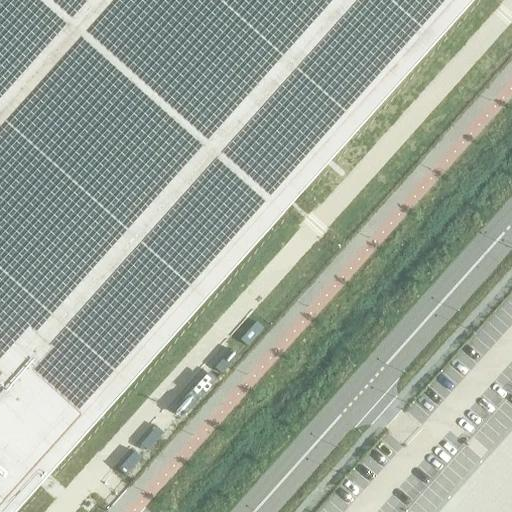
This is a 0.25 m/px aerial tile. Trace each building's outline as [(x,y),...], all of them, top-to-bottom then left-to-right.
[(0,0),(0,511),(11,511),(34,487),(277,215),(35,0),(0,0)] [(35,0),(277,215),(470,0),(35,0)] [(255,321),(239,339),(247,346),(263,328),(255,321)] [(230,349),(214,367),(221,373),(237,356),(230,349)] [(146,451),(162,433),(155,426),(139,445),(146,451)] [(139,458),(132,452),(119,466),(126,472),(139,458)]
